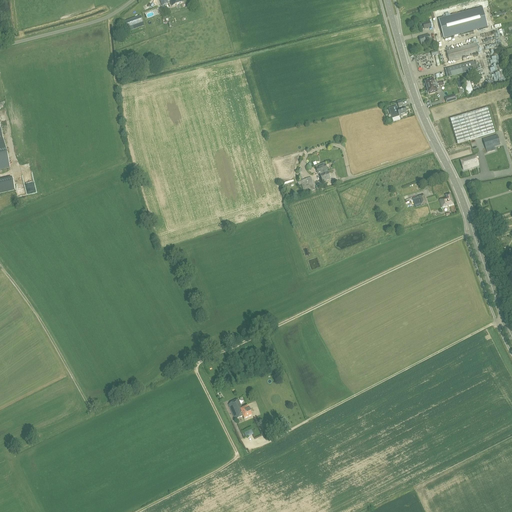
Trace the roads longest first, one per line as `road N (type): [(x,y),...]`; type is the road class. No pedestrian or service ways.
road 1 (track): [(472,232),(198,363),(236,456),(137,511)]
road 2 (secondary): [(511,337),(460,193),(408,81),(387,0)]
road 3 (track): [(93,414),(0,266)]
road 4 (unclassified): [(0,46),(95,21),(132,0)]
